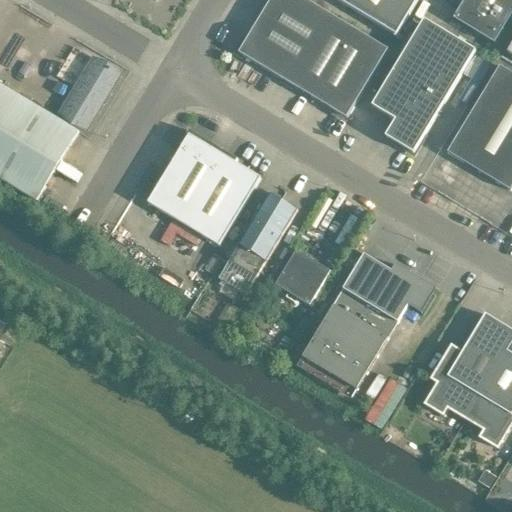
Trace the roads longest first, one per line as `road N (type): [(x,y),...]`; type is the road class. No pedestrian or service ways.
road 1 (unclassified): [(511,273),(180,74)]
road 2 (unclassified): [(93,209),(180,74)]
road 3 (unclassified): [(180,74),(55,0)]
